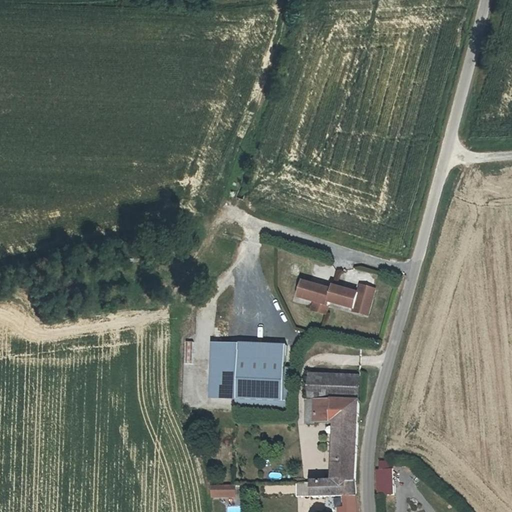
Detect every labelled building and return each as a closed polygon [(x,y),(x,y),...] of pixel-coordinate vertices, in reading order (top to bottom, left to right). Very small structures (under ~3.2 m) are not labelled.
[(331,289),(303,281),(299,299),(314,303),(312,310),(324,313),(327,300),(356,308),(354,313),(367,317),(374,291),(362,287),(360,293),(333,286),(331,289)] [(286,345),(216,342),(213,396),(240,397),(239,407),(283,409),(286,345)] [(300,406),(354,408),(353,381),(301,380),(300,406)] [(333,484),(356,482),(354,431),(354,408),(300,406),(300,429),(329,429),(332,478),(333,484)] [(379,474),(379,493),(379,496),(396,496),(396,462),(382,462),(383,471),(379,471),(379,474)] [(356,482),(333,484),(312,485),(313,500),(358,498),(356,485),(356,482)] [(212,486),(213,499),(239,498),(238,484),(212,486)] [(292,485),(265,486),(265,494),(292,493),(292,485)]
